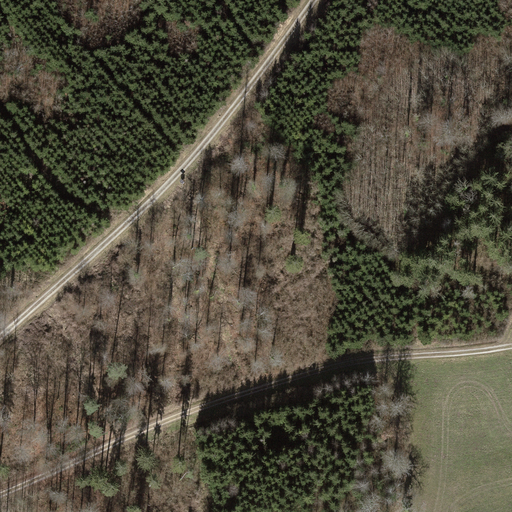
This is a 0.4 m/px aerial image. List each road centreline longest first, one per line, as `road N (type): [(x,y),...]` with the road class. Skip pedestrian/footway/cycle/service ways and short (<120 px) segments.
road 1 (track): [(511,345),(300,373),(0,494)]
road 2 (track): [(0,337),(154,200),(314,0)]
